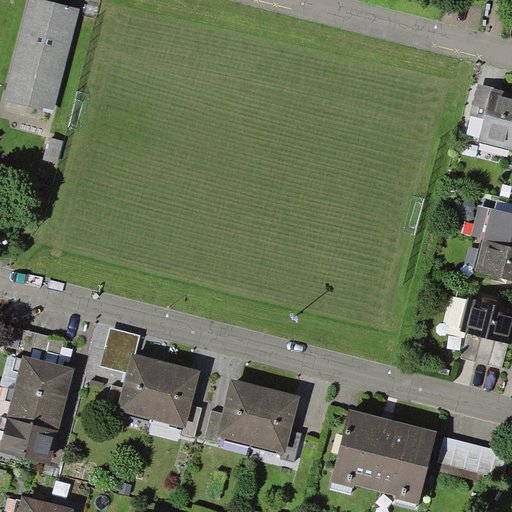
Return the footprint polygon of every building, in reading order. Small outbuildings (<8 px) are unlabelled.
[(82,14),(29,1),(2,108),(56,121),(82,14)] [(511,137),(511,96),(486,90),(472,143),(508,153),(511,137)] [(511,216),(484,210),(468,271),(511,282),(511,216)] [(511,326),(511,311),(457,300),(452,326),(510,338),(511,326)] [(135,354),(140,335),(110,328),(100,365),(127,372),(132,353),(135,354)] [(135,354),(132,353),(127,372),(118,410),(184,427),(186,427),(191,405),(200,370),(135,354)] [(72,371),(15,355),(0,407),(0,450),(46,463),(72,371)] [(300,395),(232,378),(223,414),(217,436),(220,437),(282,452),(286,453),(291,431),(300,395)] [(201,407),(191,405),(186,427),(184,427),(182,435),(194,438),(201,407)] [(223,414),(212,411),(204,439),(218,443),(220,437),(217,436),(223,414)] [(436,439),(342,413),(323,483),(417,509),(436,439)] [(302,433),(291,431),(286,453),(282,452),(280,459),(295,462),(302,433)] [(442,435),(436,461),(496,475),(502,450),(442,435)] [(67,511),(68,508),(15,496),(10,511),(67,511)]
